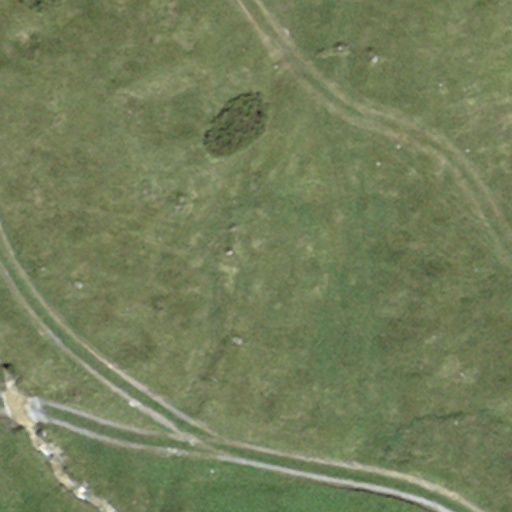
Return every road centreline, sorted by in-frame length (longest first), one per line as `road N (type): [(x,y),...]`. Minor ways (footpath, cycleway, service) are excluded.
road 1 (track): [(0,248),(43,319),(101,372),(213,448),(407,496),(437,511)]
road 2 (track): [(213,448),(152,456),(0,414)]
